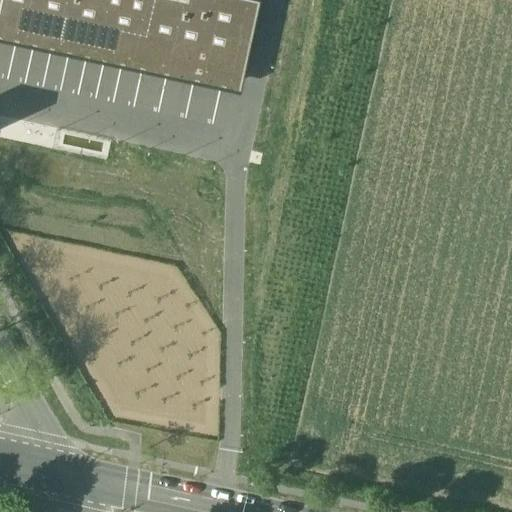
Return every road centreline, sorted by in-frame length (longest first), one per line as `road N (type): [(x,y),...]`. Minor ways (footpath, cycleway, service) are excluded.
road 1 (secondary): [(277,511),(68,465)]
road 2 (tertiary): [(68,465),(0,354)]
